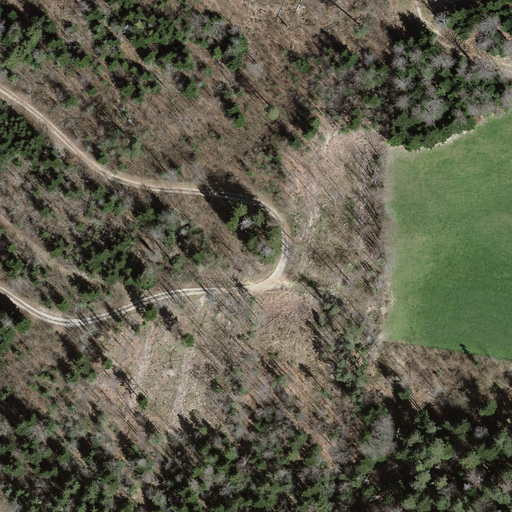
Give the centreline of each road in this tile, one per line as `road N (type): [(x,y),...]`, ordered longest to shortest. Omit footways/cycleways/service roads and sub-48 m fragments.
road 1 (track): [(0,291),(40,316),(68,322),(176,291),(255,290),(274,279),(285,253),(285,227),(270,206),(112,178),(0,88)]
road 2 (track): [(0,226),(77,279),(138,304)]
road 3 (track): [(417,0),(437,43),(511,69)]
